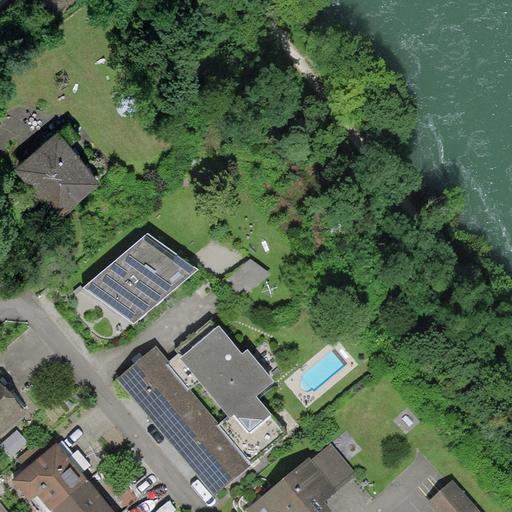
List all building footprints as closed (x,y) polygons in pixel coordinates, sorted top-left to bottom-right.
[(96,180),(52,130),(11,166),(54,215),(96,180)] [(196,271),(149,234),(85,287),(133,324),(196,271)] [(251,261),(227,281),(242,298),(270,272),(251,261)] [(220,327),(182,358),(228,416),(219,423),(252,464),(289,434),(258,397),(276,382),(249,350),(243,355),(220,327)] [(219,423),(156,346),(118,377),(213,495),(252,464),(219,423)] [(0,431),(24,414),(0,382),(0,431)] [(89,480),(58,444),(14,480),(31,501),(38,495),(52,511),(89,480)] [(357,475),(331,445),(253,511),(335,511),(326,501),(357,475)] [(484,511),(455,478),(425,503),(433,511),(484,511)] [(115,511),(89,480),(52,511),(115,511)]
